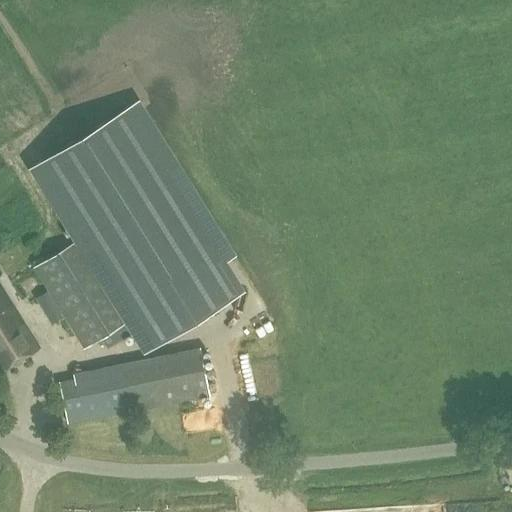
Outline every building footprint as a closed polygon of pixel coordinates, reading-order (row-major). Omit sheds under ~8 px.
[(32,168),(77,240),(34,266),(84,347),(106,333),(113,344),(134,331),(148,354),(236,300),(215,266),(232,255),(137,103),(32,168)] [(0,370),(38,347),(0,287),(0,370)] [(120,366),(121,369),(59,382),(68,422),(128,409),(129,412),(210,395),(200,349),(120,366)] [(189,425),(223,423),(222,408),(188,410),(189,425)] [(103,494),(104,508),(118,507),(117,493),(103,494)]
